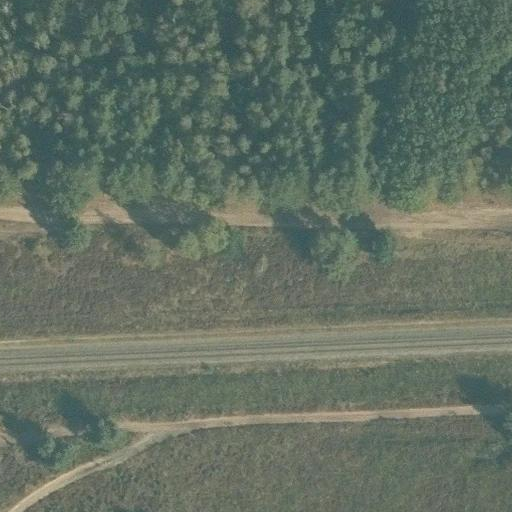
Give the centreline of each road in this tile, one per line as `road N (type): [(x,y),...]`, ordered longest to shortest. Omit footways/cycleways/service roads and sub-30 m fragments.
road 1 (track): [(0,210),(192,218),(384,211)]
road 2 (track): [(511,410),(146,431)]
road 3 (track): [(372,0),(384,211)]
road 4 (track): [(146,431),(64,476),(23,511)]
road 5 (track): [(0,433),(146,431)]
road 6 (track): [(511,215),(384,211)]
